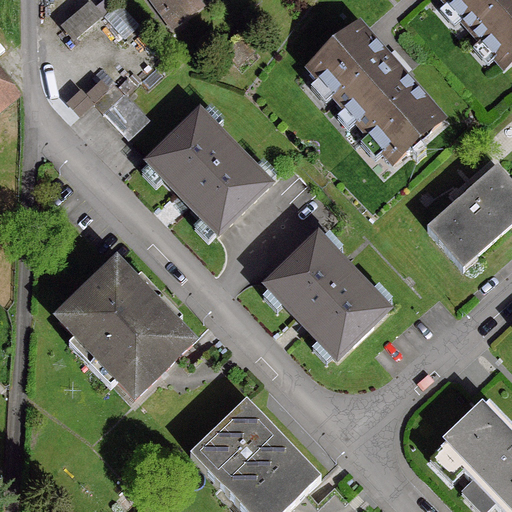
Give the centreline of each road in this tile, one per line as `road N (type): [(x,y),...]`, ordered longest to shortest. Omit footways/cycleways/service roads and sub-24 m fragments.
road 1 (residential): [(345,447),(31,115),(29,0)]
road 2 (residential): [(345,447),(511,299)]
